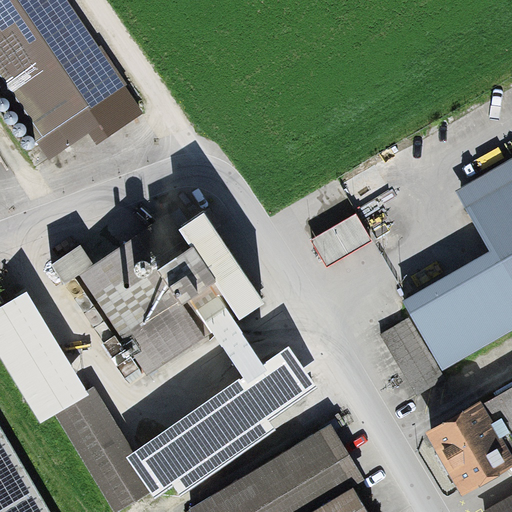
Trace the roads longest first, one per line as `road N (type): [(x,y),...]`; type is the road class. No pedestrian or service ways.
road 1 (residential): [(428,511),(226,182),(207,172),(173,172),(0,235)]
road 2 (unknown): [(305,308),(406,250),(424,199),(440,183),(511,145)]
road 3 (track): [(207,172),(91,0)]
road 4 (unknown): [(381,433),(511,365)]
